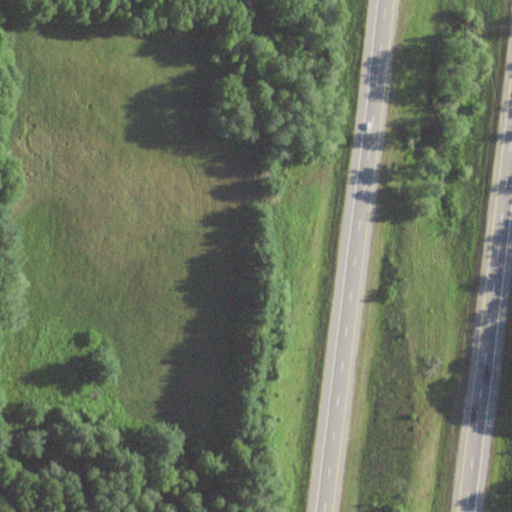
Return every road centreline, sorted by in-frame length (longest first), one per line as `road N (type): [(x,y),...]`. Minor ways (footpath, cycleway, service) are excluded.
road 1 (motorway): [(383,0),(317,511)]
road 2 (motorway): [(456,511),(511,131)]
